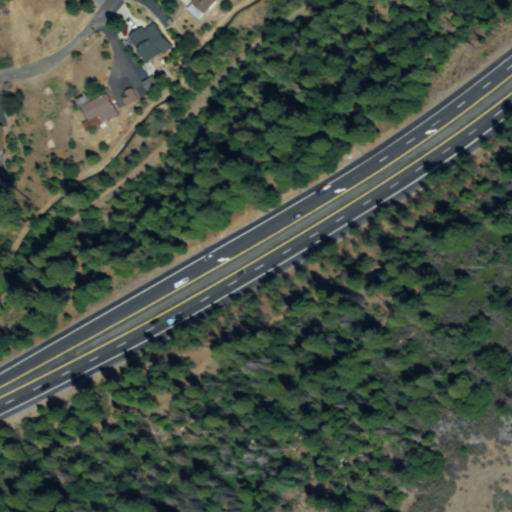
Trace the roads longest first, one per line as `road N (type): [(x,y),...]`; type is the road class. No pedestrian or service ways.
road 1 (primary): [(0,409),(320,236),(511,105)]
road 2 (primary): [(511,63),(408,142),(187,274)]
road 3 (primary): [(187,274),(0,380)]
road 4 (residential): [(0,74),(56,55),(111,0)]
